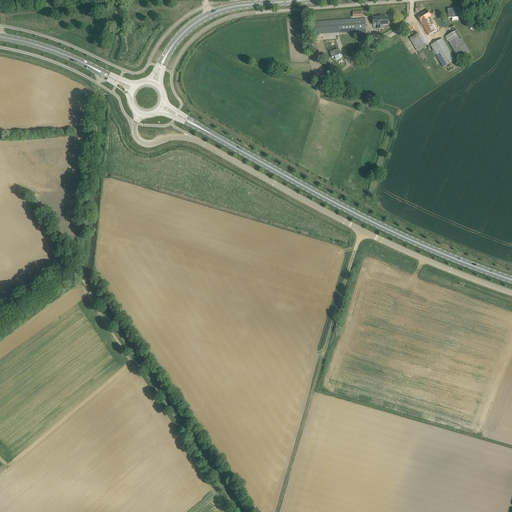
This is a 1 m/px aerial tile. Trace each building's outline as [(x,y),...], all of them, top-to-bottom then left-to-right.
[(460,8),(448,9),(448,18),(461,17),(460,8)] [(431,16),(431,15),(428,11),(418,17),(421,22),(428,35),(437,30),(430,17),(431,16)] [(388,24),(388,22),(388,17),(373,18),(374,23),(378,23),(378,25),(378,29),(382,28),(382,24),(388,24)] [(365,18),(315,22),(316,27),(316,34),(356,31),(366,30),(365,23),(365,18)] [(457,30),(446,37),(458,59),(470,52),(457,30)] [(411,37),(416,51),(426,47),(421,34),(411,37)] [(440,40),(431,45),(443,67),(453,61),(455,60),(442,38),(440,40)] [(330,52),(332,58),(335,56),(336,60),(341,58),(338,49),(330,52)]
